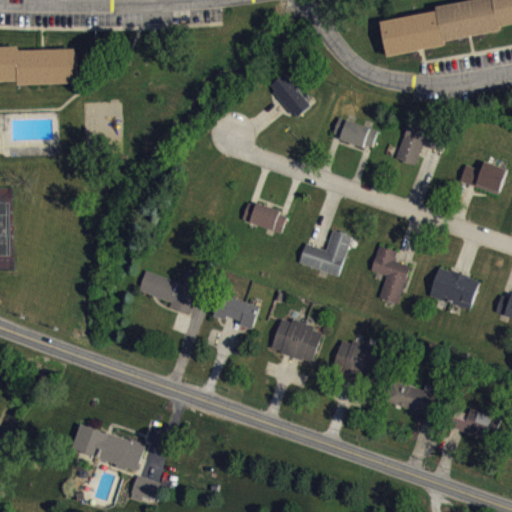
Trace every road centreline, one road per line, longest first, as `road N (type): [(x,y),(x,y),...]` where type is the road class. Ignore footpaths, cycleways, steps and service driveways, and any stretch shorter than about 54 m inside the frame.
road 1 (secondary): [(0,324),(511,508)]
road 2 (residential): [(231,133),(249,153),(511,246)]
road 3 (residential): [(0,1),(198,0)]
